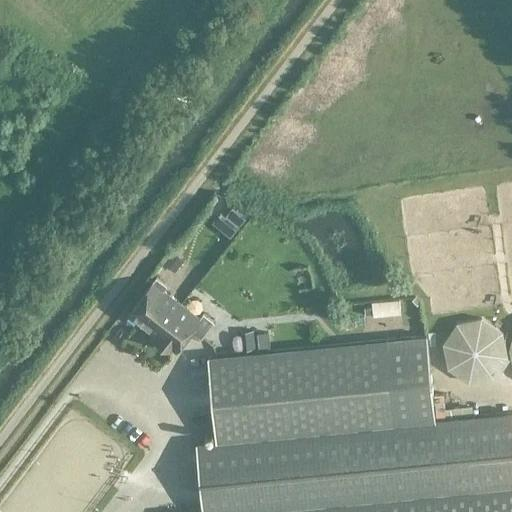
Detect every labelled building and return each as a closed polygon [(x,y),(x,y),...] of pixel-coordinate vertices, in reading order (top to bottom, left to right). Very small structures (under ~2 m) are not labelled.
[(150,306),(137,322),(156,336),(181,303),(164,290),(167,285),(156,277),(142,296),(150,306)] [(181,303),(156,336),(154,338),(170,350),(172,348),(175,351),(188,335),(199,340),(213,321),(203,313),(199,317),(181,303)] [(482,316),(456,319),(445,342),(448,368),(470,379),(496,376),(498,376),(506,362),(511,360),(511,341),(509,357),(505,327),(482,316)] [(270,348),(271,330),(247,328),(246,346),(270,348)] [(427,337),(207,357),(216,441),(435,420),(427,337)] [(196,443),(202,511),(511,480),(511,412),(435,420),(216,441),(196,443)] [(189,511),(511,511),(511,480),(202,511),(189,511)]
